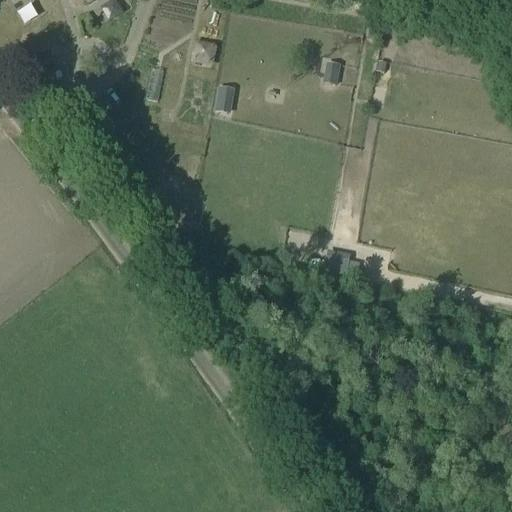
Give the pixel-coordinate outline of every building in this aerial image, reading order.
[(8,0),(12,5),(20,0),(79,0),(85,10),(101,0),(107,0),(108,0),(8,0)] [(347,0),(346,4),(372,8),(373,0),(347,0)] [(200,66),(219,71),(224,50),(205,45),(200,66)] [(326,65),(322,85),(334,87),(337,67),(333,66),(326,65)] [(213,114),(226,116),(230,92),(217,90),(213,114)]
